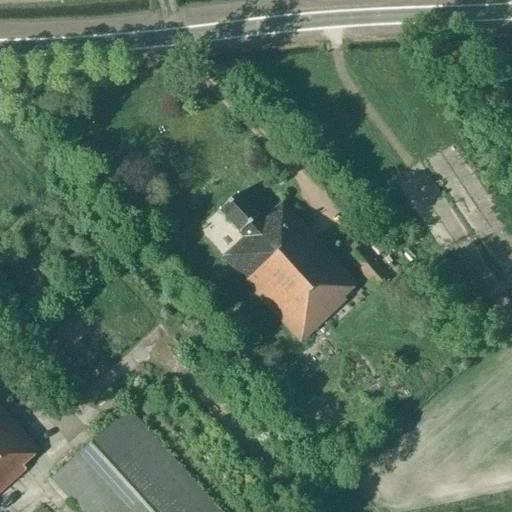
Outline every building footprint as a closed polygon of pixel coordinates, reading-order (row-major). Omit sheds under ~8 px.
[(300,343),(345,300),(342,297),(356,285),(282,202),(261,221),(236,194),(218,211),(243,238),(222,256),(300,343)] [(345,257),(373,288),(386,276),(358,245),(345,257)] [(216,404),(223,396),(208,382),(200,390),(216,404)] [(239,430),(247,423),(224,398),(216,406),(239,430)] [(0,491),(25,469),(22,466),(38,451),(0,408),(0,491)] [(50,478),(80,511),(219,511),(126,409),(50,478)]
